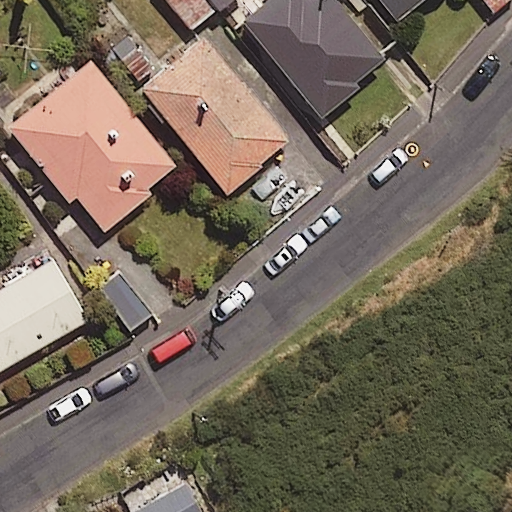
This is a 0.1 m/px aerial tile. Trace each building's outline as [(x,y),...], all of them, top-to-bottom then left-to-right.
[(167,0),(190,30),(229,0),(167,0)] [(334,0),(250,0),(237,11),(320,117),(360,86),(356,82),(385,59),(334,0)] [(422,0),(379,0),(396,21),(422,0)] [(506,0),(485,0),(495,10),(506,0)] [(289,141),(202,36),(140,87),(226,193),(289,141)] [(106,233),(155,192),(150,186),(175,166),(89,61),(8,127),(69,201),(76,196),(106,233)] [(0,370),(86,320),(52,260),(0,289),(0,370)] [(198,511),(186,487),(137,511),(198,511)]
